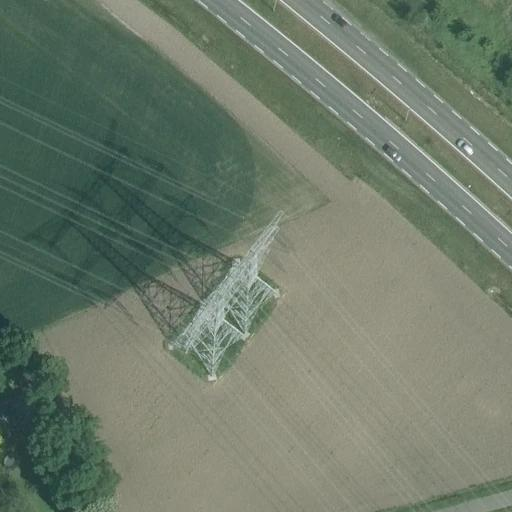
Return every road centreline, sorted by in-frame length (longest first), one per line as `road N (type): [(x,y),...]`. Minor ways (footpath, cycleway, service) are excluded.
road 1 (primary): [(216,0),(511,251)]
road 2 (primary): [(511,184),(296,0)]
